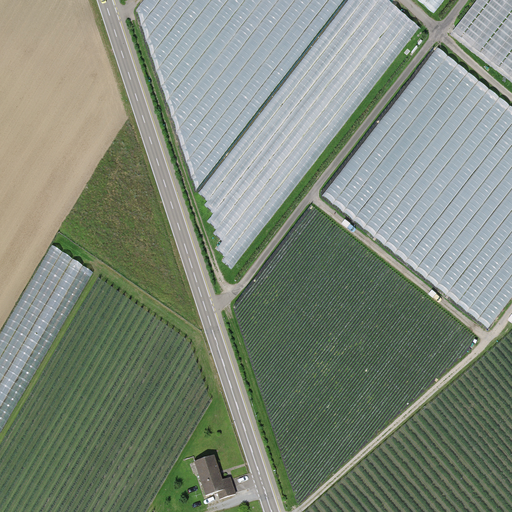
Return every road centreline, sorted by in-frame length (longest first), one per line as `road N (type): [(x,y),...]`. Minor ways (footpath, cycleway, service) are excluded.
road 1 (secondary): [(105,0),(271,511)]
road 2 (track): [(127,0),(228,299)]
road 3 (track): [(511,310),(297,511)]
